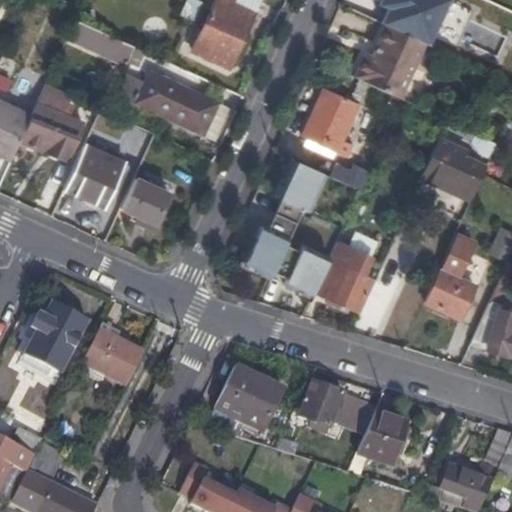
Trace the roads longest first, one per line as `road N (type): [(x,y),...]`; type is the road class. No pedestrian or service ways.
road 1 (residential): [(310,0),(179,303)]
road 2 (residential): [(511,408),(216,319)]
road 3 (residential): [(136,511),(132,489),(216,319)]
road 4 (residential): [(179,303),(30,237)]
